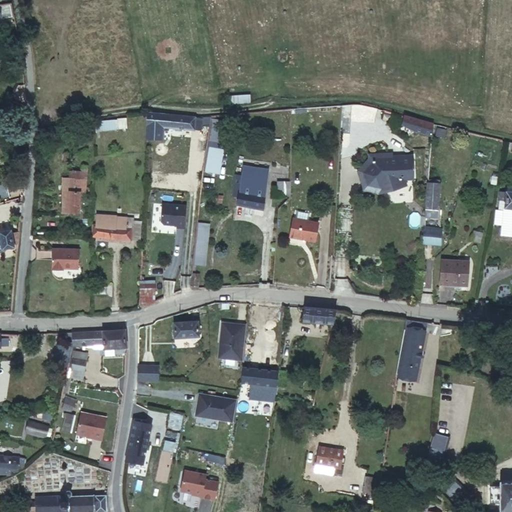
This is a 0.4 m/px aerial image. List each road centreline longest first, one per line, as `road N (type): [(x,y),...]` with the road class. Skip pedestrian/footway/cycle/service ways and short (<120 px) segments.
road 1 (residential): [(511,318),(232,293),(130,315)]
road 2 (residential): [(13,322),(30,89),(13,0)]
road 3 (residential): [(115,511),(130,315)]
